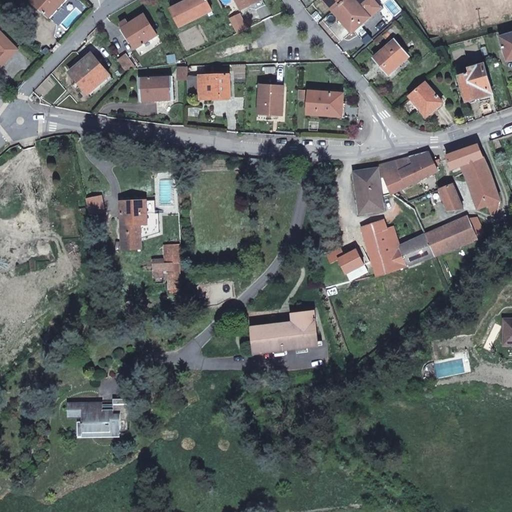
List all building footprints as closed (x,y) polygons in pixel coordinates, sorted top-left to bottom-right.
[(32,0),(32,1),(50,18),(67,0),(32,0)] [(180,27),(212,11),(206,0),(189,0),(182,4),(182,3),(171,9),(180,27)] [(261,0),(236,0),(241,10),(261,0)] [(346,0),(323,0),(333,11),(346,0)] [(361,7),(355,0),(346,0),(333,11),(352,33),(354,31),(370,17),(361,7)] [(373,0),(368,0),(361,7),(370,17),(381,8),(373,0)] [(383,10),(381,8),(370,17),(354,31),(365,43),(372,38),(363,28),(383,10)] [(157,35),(145,15),(129,25),(127,20),(120,24),(136,49),(157,35)] [(397,35),(392,29),(384,36),(389,41),(397,35)] [(0,30),(0,68),(13,55),(10,53),(16,47),(0,30)] [(511,34),(501,37),(506,52),(511,50),(511,54),(511,34)] [(389,74),(409,57),(395,41),(375,58),(389,74)] [(19,50),(16,47),(10,53),(13,55),(19,50)] [(110,75),(92,54),(70,72),(88,94),(110,75)] [(137,69),(126,54),(118,60),(125,71),(132,70),(137,69)] [(493,95),(485,65),(469,69),(470,74),(466,75),(460,77),(467,102),(493,95)] [(188,79),(188,68),(179,68),(179,79),(188,79)] [(91,97),(113,78),(110,75),(88,94),(91,97)] [(231,98),(230,75),(200,76),(201,93),(201,95),(208,95),(208,98),(231,98)] [(201,93),(200,76),(189,76),(189,94),(201,93)] [(173,97),(172,78),(140,79),(141,102),(142,102),(142,101),(150,101),(157,101),(157,98),(173,97)] [(427,116),(443,103),(426,83),(410,96),(427,116)] [(282,115),(284,87),(261,85),(259,114),(282,115)] [(339,117),(341,102),(344,103),(344,93),(310,91),(308,114),(339,117)] [(501,146),(498,139),(491,142),(493,149),(501,146)] [(479,145),(447,156),(452,169),(461,166),(484,157),(479,145)] [(437,168),(433,161),(429,152),(410,157),(413,164),(400,171),(406,187),(435,173),(439,171),(437,168)] [(406,187),(400,171),(413,164),(410,157),(380,165),(393,194),(406,187)] [(497,190),(488,169),(484,157),(461,166),(479,209),(489,206),(501,201),(497,190)] [(269,170),(269,160),(248,158),(248,171),(269,170)] [(383,200),(378,169),(355,172),(359,202),(361,213),(384,210),(383,200)] [(464,209),(453,184),(441,189),(449,211),(464,209)] [(105,211),(101,196),(87,199),(90,214),(105,211)] [(141,224),(148,224),(147,203),(147,201),(121,202),(123,249),(142,248),(141,224)] [(498,213),(501,201),(489,206),(492,214),(498,213)] [(156,224),(155,202),(147,203),(148,224),(156,224)] [(43,229),(42,209),(28,210),(28,205),(17,205),(18,230),(27,230),(28,230),(28,231),(29,231),(33,230),(34,230),(34,229),(43,229)] [(469,219),(468,217),(427,235),(436,256),(436,257),(478,240),(477,238),(469,219)] [(485,234),(477,217),(469,219),(477,238),(485,234)] [(436,256),(427,235),(407,244),(400,246),(397,235),(394,227),(387,229),(384,221),(362,227),(363,232),(378,276),(407,267),(436,256)] [(183,263),(182,245),(169,245),(169,264),(181,263),(183,263)] [(164,271),(164,261),(153,262),(154,270),(164,271)] [(181,272),(181,263),(169,264),(170,270),(167,271),(167,273),(181,272)] [(319,345),(315,311),(292,314),(294,327),(279,329),(278,324),(253,327),(256,352),(319,345)] [(438,380),(434,363),(432,363),(431,363),(430,364),(429,364),(428,365),(427,366),(426,367),(425,369),(425,370),(425,371),(424,372),(424,373),(425,374),(425,375),(426,376),(426,377),(427,378),(428,379),(429,379),(429,380),(430,380),(432,381),(433,381),(434,381),(435,381),(436,381),(438,380)] [(130,421),(129,399),(114,399),(114,404),(114,410),(99,410),(99,403),(68,404),(68,417),(83,417),(83,434),(120,434),(120,421),(130,421)]
